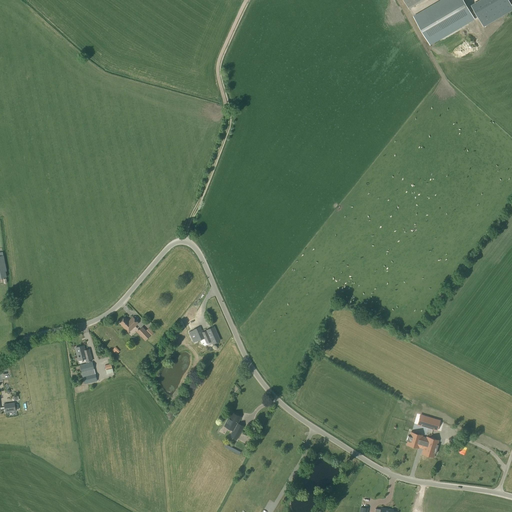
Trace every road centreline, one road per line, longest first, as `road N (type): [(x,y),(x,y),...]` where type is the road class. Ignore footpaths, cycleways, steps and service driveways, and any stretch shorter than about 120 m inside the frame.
road 1 (unclassified): [(499,492),(390,474),(295,415),(253,370),(199,253),(184,240),(100,318),(32,336),(0,359)]
road 2 (track): [(247,0),(219,62),(225,133),(184,240)]
